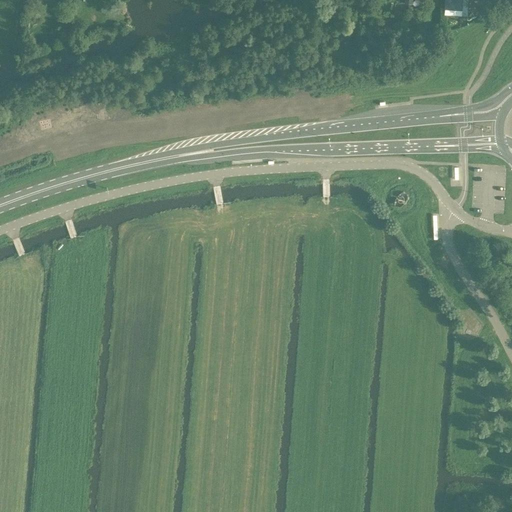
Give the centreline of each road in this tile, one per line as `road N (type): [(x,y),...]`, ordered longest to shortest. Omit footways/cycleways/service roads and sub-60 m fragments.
road 1 (unclassified): [(0,230),(88,199),(175,181),(364,164),(407,165),(454,208)]
road 2 (primary): [(433,117),(184,154)]
road 3 (primary): [(184,154),(432,145)]
road 4 (primary): [(0,206),(184,154)]
road 5 (unclassified): [(511,354),(451,250),(445,230),(454,208)]
